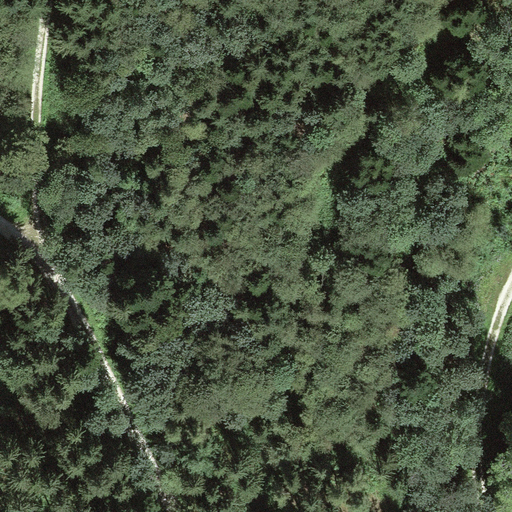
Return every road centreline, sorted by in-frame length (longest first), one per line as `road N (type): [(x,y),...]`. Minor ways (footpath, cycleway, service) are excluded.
road 1 (track): [(171,511),(58,291),(0,231)]
road 2 (track): [(58,291),(37,237),(33,182),(43,0)]
road 3 (track): [(511,283),(479,397),(485,511)]
